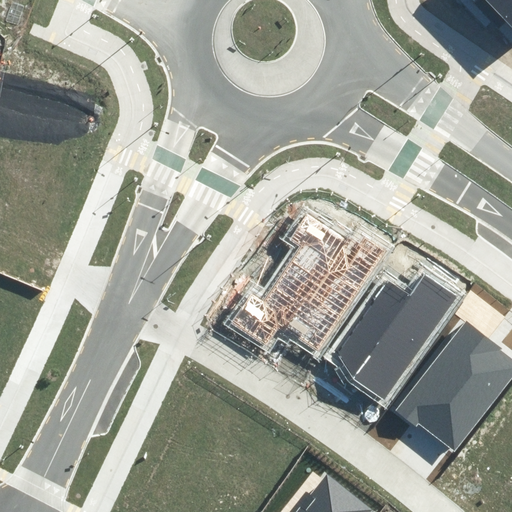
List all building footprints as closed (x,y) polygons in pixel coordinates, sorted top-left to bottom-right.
[(511,0),(485,0),(511,27),(511,0)] [(354,244),(307,212),(287,241),(297,247),(264,297),(252,290),(228,326),(268,352),(281,334),(315,356),(384,252),(360,235),(354,244)] [(385,399),(453,298),(426,279),(413,298),(386,280),(337,352),(355,378),(385,399)] [(419,424),(457,452),(511,376),(511,353),(466,320),(396,415),(415,429),(419,424)] [(371,511),(374,509),(327,472),(295,511),(371,511)]
